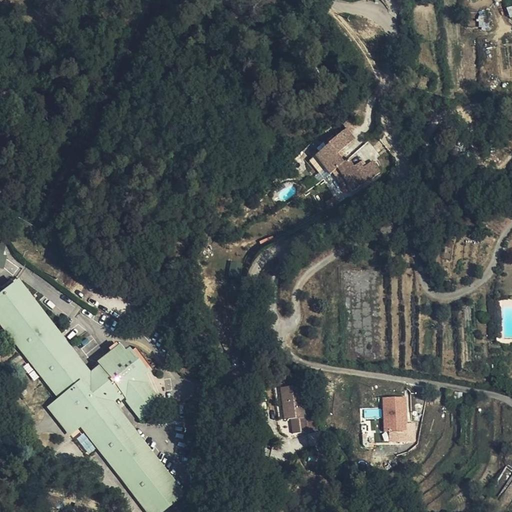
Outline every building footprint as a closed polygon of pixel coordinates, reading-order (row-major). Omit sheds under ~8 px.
[(352,168),(346,161),(343,164),(336,156),(340,153),(350,144),(340,133),(326,146),(326,147),(314,158),(323,169),(328,176),(331,173),(343,188),(347,185),(352,192),(363,184),(363,185),(379,174),(371,162),(366,166),(362,169),(358,164),(352,168)] [(343,164),(346,161),(340,153),(336,156),(343,164)] [(323,169),(314,158),(310,162),(319,173),(323,169)] [(323,169),(319,173),(318,174),(319,174),(314,178),(319,183),(328,176),(323,169)] [(225,239),(221,235),(215,240),(220,245),(225,239)] [(89,378),(17,286),(0,298),(0,322),(61,400),(50,409),(70,434),(81,425),(149,511),(160,511),(182,495),(110,403),(113,400),(115,402),(118,399),(116,396),(120,393),(140,418),(158,404),(143,385),(145,384),(139,376),(151,367),(135,348),(124,356),(119,350),(99,365),(101,368),(89,378)] [(139,316),(145,318),(147,312),(141,309),(139,316)] [(146,318),(145,318),(139,316),(136,315),(134,322),(144,325),(146,318)] [(192,364),(186,351),(179,354),(185,368),(192,364)] [(306,433),(301,387),(279,390),(283,421),(291,420),(292,435),(306,433)] [(382,397),(383,431),(408,431),(407,396),(382,397)] [(469,445),(471,410),(461,410),(459,444),(469,445)]
